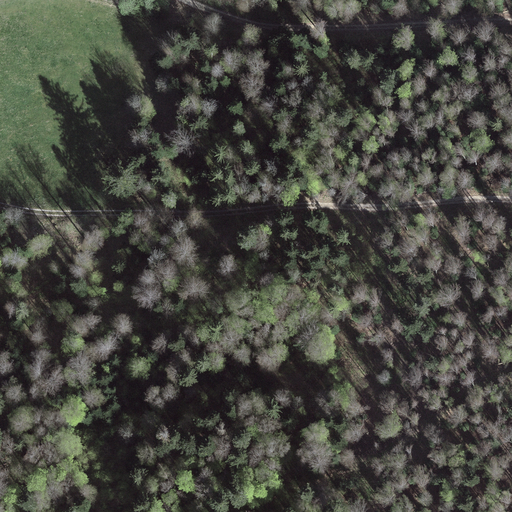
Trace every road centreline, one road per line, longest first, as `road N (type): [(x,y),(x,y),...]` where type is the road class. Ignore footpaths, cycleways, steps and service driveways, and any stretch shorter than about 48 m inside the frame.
road 1 (track): [(0,203),(48,211),(217,211),(511,198)]
road 2 (track): [(191,0),(293,27),(511,17)]
